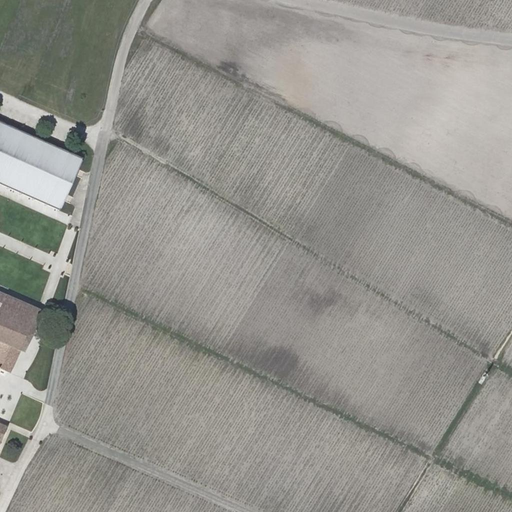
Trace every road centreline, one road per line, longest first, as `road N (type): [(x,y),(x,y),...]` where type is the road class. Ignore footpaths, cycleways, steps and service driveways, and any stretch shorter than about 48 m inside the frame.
road 1 (unclassified): [(143,0),(122,51),(46,421),(254,511)]
road 2 (track): [(75,285),(511,497)]
road 3 (track): [(511,224),(131,29)]
road 4 (track): [(395,511),(511,331)]
road 5 (unclassified): [(511,39),(304,0)]
